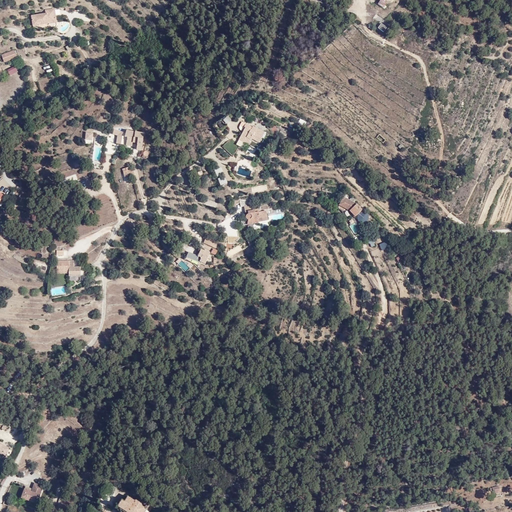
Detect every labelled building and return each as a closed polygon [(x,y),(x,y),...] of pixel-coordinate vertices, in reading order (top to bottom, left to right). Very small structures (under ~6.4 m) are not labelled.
[(383,0),(384,0),(381,5),(386,9),(390,4),(393,4),(395,4),(397,3),(399,1),(400,0),(383,0)] [(47,21),(56,19),(55,10),(45,11),(45,15),(32,18),(33,27),(48,25),(47,21)] [(13,51),(1,55),(4,62),(16,58),(13,51)] [(14,67),(7,71),(10,76),(17,72),(14,67)] [(241,138),(244,142),(249,145),(252,140),(260,144),(265,133),(255,128),(246,124),(242,132),(243,133),(241,138)] [(272,131),(273,134),(277,133),(276,128),(270,125),(268,128),(272,131)] [(137,143),(137,150),(143,150),(144,133),(127,131),(127,136),(129,136),(129,142),(137,143)] [(380,138),(387,142),(390,138),(383,134),(380,138)] [(479,155),(473,153),(470,159),(476,161),(479,155)] [(122,171),(123,176),(131,174),(128,166),(124,167),(125,170),(122,171)] [(226,180),(220,170),(216,172),(222,183),(226,180)] [(364,214),(365,214),(366,213),(367,213),(368,213),(368,214),(369,213),(366,211),(368,209),(365,205),(363,207),(360,205),(347,198),(343,206),(354,212),(356,214),(355,216),(358,219),(360,217),(361,218),(362,217),(362,216),(363,215),(364,214)] [(245,203),(251,202),(251,199),(239,201),(240,207),(245,206),(245,203)] [(269,219),(267,210),(259,212),(259,209),(247,211),(250,225),(261,223),(261,221),(269,219)] [(372,218),(372,217),(371,216),(371,215),(370,214),(369,214),(368,214),(368,213),(367,213),(366,213),(365,214),(364,214),(363,215),(362,216),(362,217),(361,218),(361,219),(361,220),(362,221),(362,222),(363,223),(364,223),(364,224),(366,224),(367,224),(368,224),(369,224),(370,223),(371,222),(372,222),(372,221),(372,219),(372,218)] [(203,243),(214,249),(217,244),(206,238),(203,243)] [(386,242),(379,244),(381,250),(388,248),(386,242)] [(200,257),(199,260),(204,263),(210,251),(205,249),(205,250),(200,249),(197,255),(200,257)] [(402,270),(408,267),(402,255),(396,258),(402,270)] [(182,261),(178,264),(186,271),(189,268),(182,261)] [(63,266),(63,262),(56,262),(57,274),(68,274),(68,276),(80,276),(80,268),(73,268),(73,267),(63,266)] [(0,438),(0,448),(6,451),(9,443),(0,438)] [(42,486),(34,483),(31,489),(30,492),(23,489),(20,497),(36,503),(42,486)] [(127,511),(147,511),(150,508),(148,507),(149,504),(146,502),(144,505),(141,503),(142,502),(136,499),(135,500),(127,496),(124,500),(121,498),(117,506),(127,511)]
